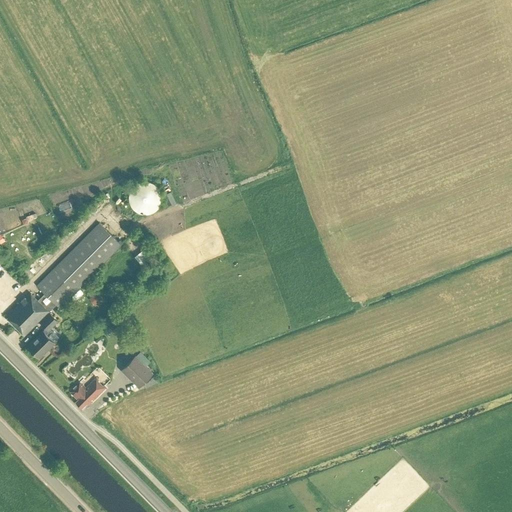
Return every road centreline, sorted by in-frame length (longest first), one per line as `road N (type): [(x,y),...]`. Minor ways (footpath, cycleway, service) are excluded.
road 1 (secondary): [(165,511),(0,345)]
road 2 (unclassified): [(83,511),(0,425)]
